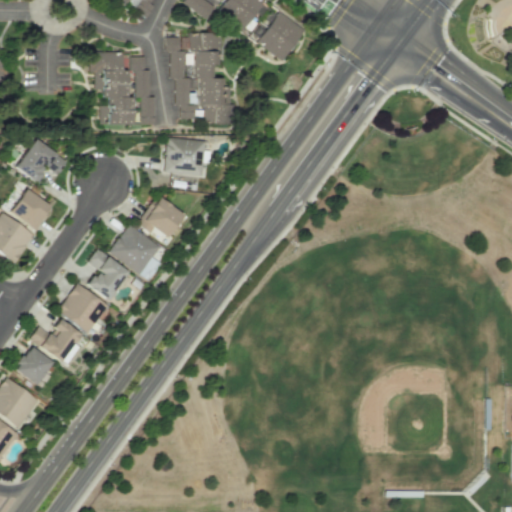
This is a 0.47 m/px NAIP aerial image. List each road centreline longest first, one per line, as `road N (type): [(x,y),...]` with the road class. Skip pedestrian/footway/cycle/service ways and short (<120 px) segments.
road 1 (secondary): [(359,36),(18,511)]
road 2 (secondary): [(53,511),(276,211)]
road 3 (secondary): [(276,211),(390,58)]
road 4 (residential): [(101,179),(0,329)]
road 5 (residential): [(166,124),(149,40),(74,12)]
